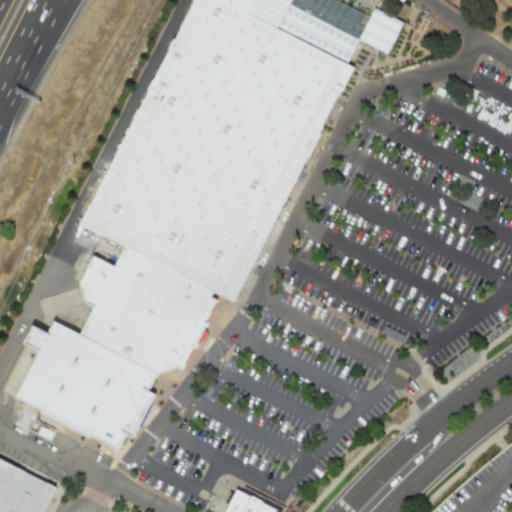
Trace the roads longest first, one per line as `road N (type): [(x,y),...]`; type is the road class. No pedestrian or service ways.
road 1 (secondary): [(511,349),(413,426)]
road 2 (secondary): [(413,426),(326,511)]
